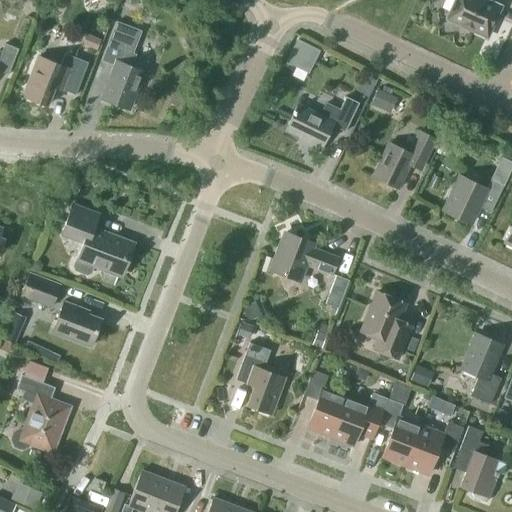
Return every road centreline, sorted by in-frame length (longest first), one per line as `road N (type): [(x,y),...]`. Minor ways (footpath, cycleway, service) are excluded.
road 1 (residential): [(372,511),(147,430),(133,410),(134,387),(217,160)]
road 2 (residential): [(511,289),(378,222),(217,160)]
road 3 (residential): [(270,25),(325,19),(494,94)]
road 4 (residential): [(217,160),(118,143),(0,142)]
road 5 (residential): [(217,160),(270,25)]
